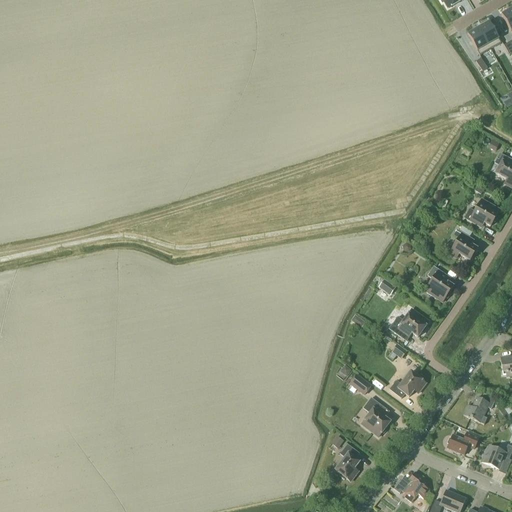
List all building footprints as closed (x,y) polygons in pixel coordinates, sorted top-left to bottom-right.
[(455,0),(435,0),(436,0),(434,1),(438,9),(440,8),(444,14),(459,6),(455,0)] [(511,10),(501,16),(511,34),(511,10)] [(501,44),(489,23),(478,29),(490,50),(501,44)] [(490,50),(478,29),(467,36),(479,57),(490,50)] [(511,49),(508,43),(503,46),(509,56),(511,54),(511,49)] [(480,59),(475,62),(482,73),(487,69),(480,59)] [(491,148),(499,151),(501,142),(494,140),(491,148)] [(511,160),(502,155),(499,161),(497,160),(494,164),(499,167),(495,175),(506,181),(504,185),(511,189),(511,188),(511,160)] [(478,186),(475,192),(481,195),(484,190),(478,186)] [(464,219),(477,227),(481,229),(484,224),(490,228),(493,222),(495,223),(498,217),(496,216),(499,211),(481,201),(474,213),(469,210),(464,219)] [(476,250),(470,246),(474,241),(457,231),(453,236),(458,239),(449,255),(456,259),(458,255),(469,262),(476,250)] [(453,288),(446,283),(450,278),(434,268),(427,277),(432,280),(425,292),(442,303),(445,298),(447,300),(451,294),(449,293),(453,288)] [(378,288),(390,296),(395,288),(384,280),(378,288)] [(407,331),(411,334),(417,338),(421,333),(423,334),(426,329),(425,328),(428,323),(411,311),(403,322),(397,318),(389,330),(402,340),(407,331)] [(363,328),(368,322),(358,314),(354,320),(363,328)] [(391,352),(401,360),(407,352),(397,345),(391,352)] [(506,377),(511,376),(511,358),(501,360),(502,373),(506,373),(506,377)] [(351,371),(344,366),(339,373),(346,378),(351,371)] [(389,391),(401,400),(405,395),(409,398),(414,391),(418,395),(425,385),(420,381),(422,379),(417,375),(415,377),(410,373),(401,385),(396,382),(389,391)] [(350,384),(365,395),(371,387),(356,376),(350,384)] [(463,416),(484,426),(487,419),(483,418),(487,409),(491,410),(495,400),(484,395),(481,400),(477,398),(472,408),(468,406),(463,416)] [(389,423),(384,419),(389,412),(371,399),(363,409),(370,415),(361,426),(378,438),(382,433),(383,435),(387,429),(386,428),(389,423)] [(507,412),(503,407),(498,410),(502,416),(507,412)] [(474,450),(479,439),(468,434),(465,441),(453,436),(447,449),(464,456),(468,447),(474,450)] [(337,437),(331,445),(338,450),(343,442),(337,437)] [(350,483),(358,473),(354,470),(359,463),(355,460),(359,455),(347,445),(340,455),(345,459),(335,471),(340,475),(339,477),(344,481),(345,479),(350,483)] [(509,460),(511,452),(511,447),(507,446),(504,453),(489,447),(486,454),(485,454),(481,463),(499,471),(504,458),(509,460)] [(423,480),(415,473),(408,482),(402,478),(393,490),(400,495),(401,492),(404,495),(402,497),(411,504),(417,496),(423,500),(429,492),(423,487),(425,484),(422,481),(423,480)] [(453,511),(460,511),(466,500),(445,491),(440,503),(435,501),(430,511),(439,511),(442,507),(453,511)]
